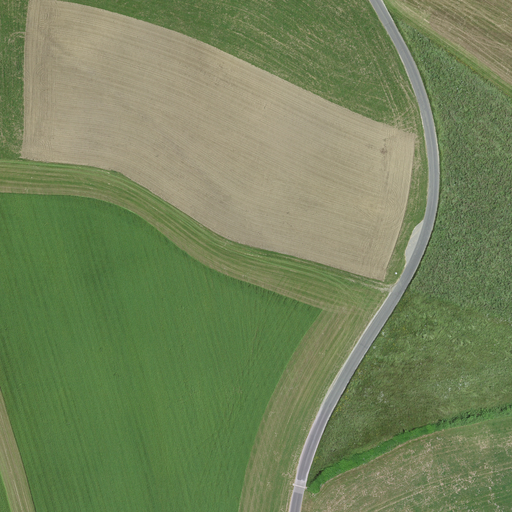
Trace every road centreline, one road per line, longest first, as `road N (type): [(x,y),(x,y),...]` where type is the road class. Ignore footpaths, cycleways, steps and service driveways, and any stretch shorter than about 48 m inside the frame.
road 1 (unclassified): [(298,511),(323,421),(411,271),(434,201),(423,99),(377,0)]
road 2 (track): [(400,291),(225,245),(119,178),(56,170)]
